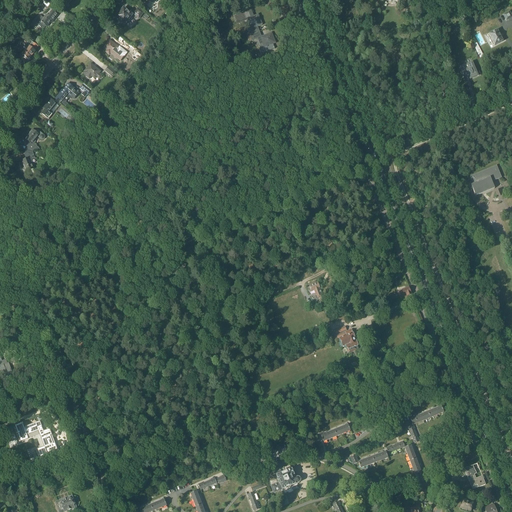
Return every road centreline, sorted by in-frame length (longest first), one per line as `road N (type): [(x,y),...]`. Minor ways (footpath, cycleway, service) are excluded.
road 1 (primary): [(511,503),(309,0)]
road 2 (unclassified): [(469,430),(298,0)]
road 3 (track): [(511,461),(394,167),(406,148),(511,104)]
road 4 (unclassified): [(0,204),(113,511)]
road 5 (unclassified): [(0,131),(105,0)]
road 6 (unclassified): [(381,147),(316,0)]
